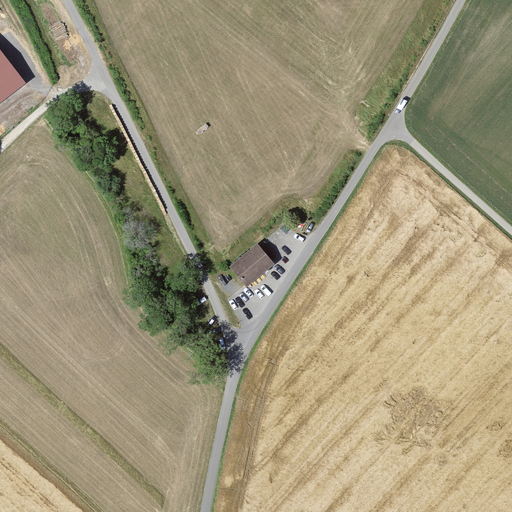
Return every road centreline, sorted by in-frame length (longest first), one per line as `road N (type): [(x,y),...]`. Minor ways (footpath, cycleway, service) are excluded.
road 1 (unclassified): [(462,0),(391,124),(238,351)]
road 2 (unclassified): [(238,351),(68,0)]
road 3 (unclassified): [(238,351),(205,511)]
road 4 (track): [(391,124),(511,230)]
